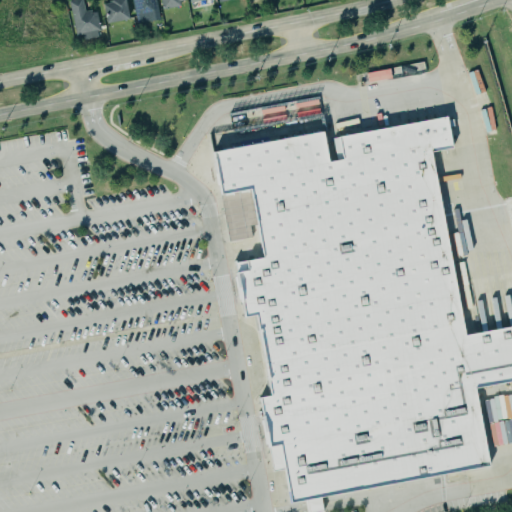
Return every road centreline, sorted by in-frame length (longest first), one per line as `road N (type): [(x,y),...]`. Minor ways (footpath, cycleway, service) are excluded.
road 1 (secondary): [(0,114),(441,18)]
road 2 (secondary): [(389,0),(0,82)]
